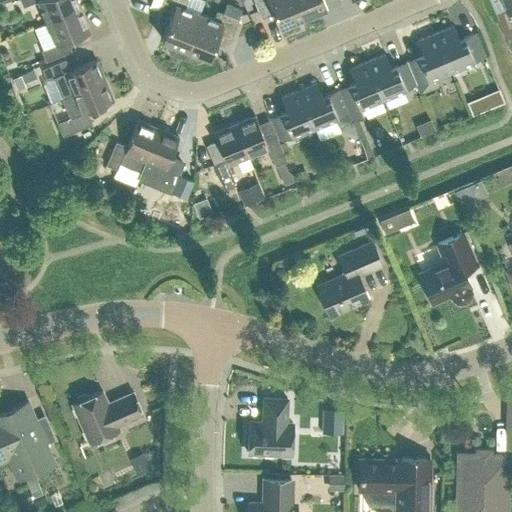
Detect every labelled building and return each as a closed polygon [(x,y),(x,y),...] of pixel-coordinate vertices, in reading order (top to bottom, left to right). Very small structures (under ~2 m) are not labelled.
[(34,0),(37,0),(46,21),(79,7),(76,0),(19,0),(22,5),(34,0)] [(167,52),(180,57),(198,12),(184,6),(186,0),(160,0),(156,13),(168,18),(160,37),(168,40),(165,46),(167,52)] [(253,0),(261,18),(273,13),(278,26),(302,16),(295,0),(253,0)] [(295,0),(302,16),(326,6),(323,0),(295,0)] [(511,0),(503,0),(508,11),(496,16),(506,39),(511,36),(511,0)] [(88,29),(79,7),(46,21),(55,43),(40,49),(45,60),(70,49),(66,39),(88,29)] [(199,59),(201,53),(208,56),(216,37),(228,41),(238,18),(216,9),(212,18),(198,12),(180,57),(194,62),(199,59)] [(452,24),(434,31),(450,69),(484,54),(474,31),(458,38),(452,24)] [(431,77),(450,69),(434,31),(416,39),(422,53),(405,60),(415,83),(419,91),(434,84),(431,77)] [(384,52),(366,60),(381,97),(415,83),(405,60),(389,66),(384,52)] [(53,76),(61,96),(104,78),(95,58),(69,69),(64,58),(41,67),(45,79),(53,76)] [(354,81),(338,88),(350,120),(362,115),(358,107),(381,97),(366,60),(348,67),(354,81)] [(61,96),(69,116),(57,122),(62,135),(91,123),(86,110),(112,99),(104,78),(61,96)] [(313,126),(334,117),(338,125),(350,120),(338,88),(321,95),(315,81),(298,88),(313,126)] [(279,140),(313,126),(298,88),(280,96),(286,110),(269,117),(279,140)] [(254,114),(233,123),(247,155),(267,147),(274,164),(286,160),(276,136),(265,141),(254,114)] [(119,162),(139,170),(157,127),(137,118),(126,145),(115,140),(105,164),(116,168),(119,162)] [(233,123),(213,131),(224,158),(212,162),(222,186),(234,181),(226,163),(247,155),(233,123)] [(157,127),(139,170),(137,176),(171,190),(182,162),(169,157),(170,154),(178,136),(157,127)] [(308,180),(303,168),(290,173),(295,186),(308,180)] [(486,194),(501,188),(495,174),(480,181),(486,194)] [(431,301),(450,293),(450,295),(451,296),(452,298),(453,299),(455,300),(456,301),(458,301),(460,301),(462,301),(463,301),(465,300),(466,299),(468,298),(469,296),(469,295),(470,293),(470,292),(470,290),(470,288),(469,287),(468,285),(470,284),(460,262),(472,256),(461,231),(436,242),(444,261),(418,272),(431,301)] [(345,272),(316,284),(328,314),(367,297),(357,274),(382,263),(372,240),(337,254),(345,272)] [(511,288),(511,240),(509,242),(511,248),(511,264),(503,268),(511,288)] [(132,387),(137,397),(150,390),(146,381),(132,387)] [(101,389),(71,402),(88,441),(118,428),(116,424),(142,412),(132,390),(106,402),(101,389)] [(248,419),(247,451),(290,453),(291,421),(285,421),(286,397),(262,396),(262,412),(264,412),(263,420),(248,419)] [(0,460),(4,458),(6,457),(15,477),(24,474),(54,461),(27,400),(0,411),(0,460)] [(321,407),(320,431),(341,432),(342,407),(321,407)] [(459,454),(458,509),(455,511),(500,511),(501,509),(499,506),(499,484),(504,484),(505,455),(459,454)] [(358,488),(360,488),(361,490),(361,492),(362,494),(363,496),(364,498),(365,500),(366,502),(368,503),(369,505),(371,506),(373,507),(377,509),(381,510),(383,511),(395,511),(427,511),(428,457),(396,456),(396,462),(383,462),(383,458),(358,458),(358,488)] [(133,467),(136,473),(150,467),(147,461),(133,467)] [(304,478),(305,462),(287,461),(286,477),(304,478)] [(266,496),(266,502),(250,502),(249,511),(293,511),(293,503),(290,502),(290,478),(264,477),(264,496),(266,496)]
